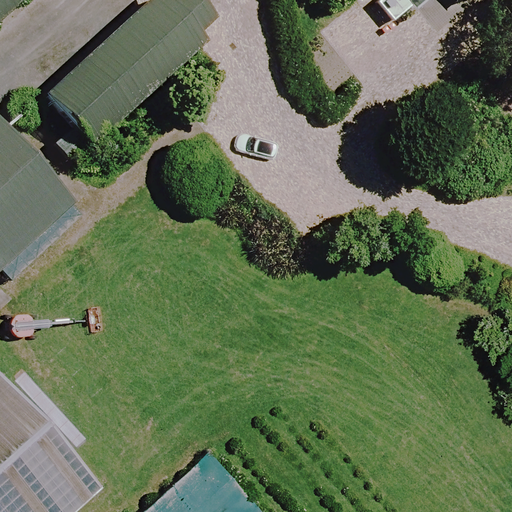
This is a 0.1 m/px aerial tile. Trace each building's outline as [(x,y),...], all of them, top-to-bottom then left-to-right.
[(0,0),(0,19),(20,0),(0,0)] [(184,0),(151,0),(140,10),(45,101),(91,149),(214,31),(184,0)] [(355,0),(360,6),(365,2),(392,33),(430,0),(457,0),(464,7),(472,0),(355,0)] [(0,270),(66,208),(0,138),(0,270)] [(0,511),(76,511),(97,493),(0,385),(0,511)] [(253,511),(199,453),(135,511),(253,511)]
